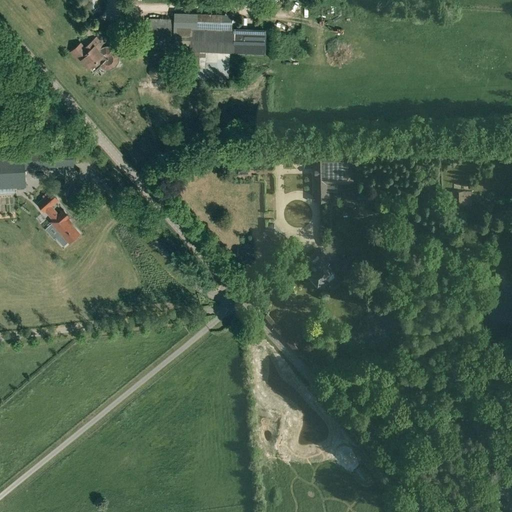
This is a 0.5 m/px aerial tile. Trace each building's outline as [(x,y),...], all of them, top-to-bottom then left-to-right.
[(86,0),(87,19),(95,19),(94,12),(102,11),(101,0),(86,0)] [(197,27),(194,27),(175,26),(175,18),(150,17),(150,34),(129,34),(128,44),(191,45),(190,69),(199,69),(200,52),(265,54),(266,29),(254,29),(254,24),(239,23),(239,28),(222,27),(222,13),(198,13),(197,27)] [(102,48),(101,49),(100,48),(106,43),(99,35),(82,49),(86,53),(84,55),(92,64),(94,63),(98,67),(100,65),(101,66),(102,66),(103,67),(104,67),(106,68),(107,68),(108,68),(109,68),(111,67),(112,67),(113,66),(114,65),(115,65),(116,64),(117,63),(117,62),(118,60),(118,59),(118,58),(118,57),(118,55),(118,54),(117,53),(117,52),(116,51),(115,50),(114,49),(113,48),(112,48),(111,47),(110,47),(108,47),(107,47),(106,47),(105,47),(103,47),(102,48)] [(149,72),(149,75),(150,77),(151,78),(153,79),(155,79),(159,79),(161,78),(163,76),(163,74),(163,71),(162,69),(161,68),(160,67),(158,66),(156,66),(153,66),(151,67),(150,69),(149,71),(149,72)] [(32,162),(32,167),(74,165),(74,150),(0,153),(0,188),(25,187),(25,163),(32,162)] [(352,154),(315,155),(316,200),(329,200),(329,191),(337,191),(337,182),(353,182),(352,154)] [(453,190),(453,204),(466,204),(466,190),(453,190)] [(53,219),(60,213),(52,205),(59,199),(51,191),(38,204),(44,211),(45,210),(53,219)] [(60,213),(53,219),(50,221),(56,228),(57,227),(70,242),(81,232),(68,219),(71,217),(64,210),(60,213)] [(267,230),(272,236),(279,230),(274,224),(267,230)] [(311,275),(313,277),(311,278),(316,283),(317,282),(319,284),(320,282),(323,286),(329,282),(325,278),(333,271),(328,265),(330,263),(328,261),(331,259),(322,248),(307,262),(312,267),(313,267),(316,270),(311,275)] [(0,317),(15,316),(13,300),(0,301),(0,281),(36,278),(33,253),(0,256),(0,317)] [(20,315),(39,314),(38,298),(32,298),(32,288),(23,289),(23,300),(19,300),(20,315)]
